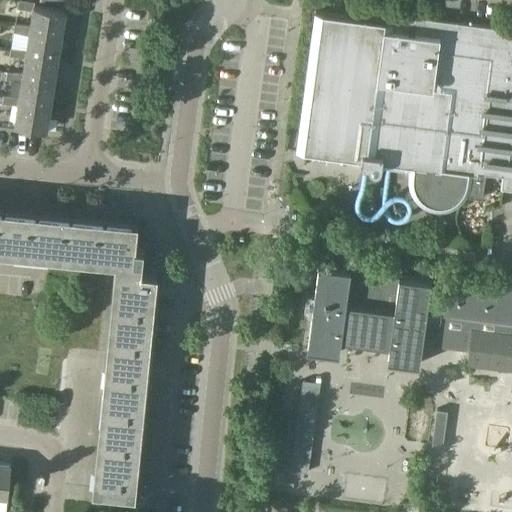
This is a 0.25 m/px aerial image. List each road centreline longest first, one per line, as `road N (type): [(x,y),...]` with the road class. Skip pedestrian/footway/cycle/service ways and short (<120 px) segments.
road 1 (tertiary): [(204,511),(222,317),(180,185)]
road 2 (tertiary): [(180,185),(194,53),(232,0)]
road 3 (residential): [(81,174),(113,0)]
